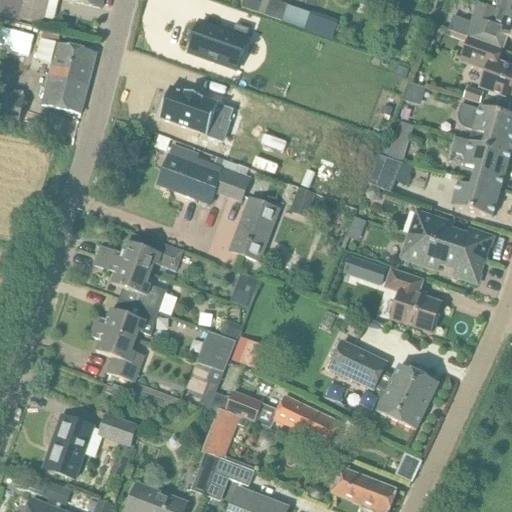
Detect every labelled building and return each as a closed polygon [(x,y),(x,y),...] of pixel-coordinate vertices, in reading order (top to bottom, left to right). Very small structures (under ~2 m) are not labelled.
[(0,0),(0,16),(20,22),(21,20),(42,25),(44,18),(48,0),(63,0),(81,5),(101,9),(103,0),(0,0)] [(271,0),(265,17),(284,24),(290,7),(271,0)] [(511,0),(491,0),(488,7),(511,15),(511,0)] [(511,15),(488,7),(479,4),(472,23),(453,16),(448,30),(469,38),(496,47),(500,35),(511,39),(511,15)] [(200,23),(189,54),(237,71),(248,40),(247,39),(250,30),(235,25),(232,34),(200,23)] [(495,48),(496,47),(469,38),(462,57),(477,63),(475,68),(487,72),(480,89),(495,94),(511,100),(511,68),(498,63),(502,50),(495,48)] [(97,54),(77,49),(59,44),(43,106),(81,116),(97,54)] [(395,75),(406,80),(409,71),(398,67),(395,75)] [(421,107),(427,89),(411,85),(404,102),(421,107)] [(170,88),(159,120),(207,137),(214,117),(230,122),(234,111),(203,100),(186,94),(170,88)] [(484,93),(467,88),(464,99),(480,105),(484,93)] [(0,122),(19,127),(23,108),(6,105),(8,94),(0,92),(0,122)] [(484,135),(480,147),(511,155),(511,150),(511,117),(463,104),(459,116),(459,119),(460,121),(461,124),(463,127),(465,129),(475,131),(474,132),(484,135)] [(385,148),(382,158),(403,165),(403,164),(414,127),(400,123),(392,150),(385,148)] [(155,149),(166,153),(167,151),(170,140),(160,136),(155,149)] [(477,170),(474,182),(501,190),(511,155),(480,147),(456,139),(452,153),(467,158),(465,166),(477,170)] [(227,198),(238,166),(238,165),(226,161),(221,176),(169,157),(158,186),(211,205),(215,193),(227,198)] [(412,168),(403,165),(382,158),(381,157),(370,185),(392,193),(396,182),(406,185),(412,168)] [(253,172),(238,166),(227,198),(241,203),(253,172)] [(501,190),(474,182),(472,188),(458,185),(452,207),(492,219),(501,190)] [(297,194),(294,201),(311,207),(315,195),(299,189),(298,189),(297,194)] [(279,211),(269,207),(250,200),(230,253),(259,263),(279,211)] [(417,214),(410,236),(485,262),(493,239),(469,231),(466,239),(450,234),(453,226),(417,214)] [(109,261),(150,276),(154,265),(158,267),(158,266),(176,273),(183,252),(137,236),(134,246),(127,243),(123,255),(112,251),(109,261)] [(478,285),(485,262),(410,236),(402,259),(437,271),(440,262),(457,268),(454,277),(478,285)] [(146,285),(150,276),(109,261),(106,270),(116,274),(112,285),(123,289),(119,301),(159,315),(167,293),(146,285)] [(380,265),(376,276),(384,279),(388,268),(380,265)] [(422,282),(403,276),(392,272),(387,289),(401,293),(392,320),(431,334),(441,305),(417,297),(422,282)] [(249,278),(238,305),(249,310),(260,282),(249,278)] [(151,337),(159,315),(119,301),(115,312),(111,311),(107,322),(97,318),(93,329),(135,343),(139,333),(151,337)] [(226,322),(221,336),(224,337),(224,338),(237,344),(243,327),(230,322),(229,324),(226,322)] [(132,352),(135,343),(93,329),(90,338),(100,341),(96,353),(112,358),(107,374),(134,384),(144,357),(132,352)] [(256,371),(265,347),(241,338),(232,361),(256,371)] [(439,385),(421,376),(400,366),(394,377),(383,372),(387,365),(342,343),(329,370),(373,392),(375,389),(386,394),(377,413),(416,432),(439,385)] [(210,374),(208,380),(209,382),(219,386),(223,374),(212,370),(210,374)] [(137,386),(133,397),(174,412),(178,401),(137,386)] [(220,408),(247,420),(271,431),(274,422),(328,448),(339,424),(285,399),(279,412),(233,392),(230,400),(216,394),(210,412),(217,415),(220,408)] [(203,453),(206,454),(220,459),(221,457),(227,459),(239,426),(244,428),(247,420),(220,408),(217,415),(203,453)] [(100,432),(98,436),(102,437),(125,445),(129,447),(136,428),(105,416),(100,432)] [(48,459),(44,470),(62,476),(76,481),(84,456),(93,429),(94,428),(84,424),(65,418),(55,447),(51,460),(48,459)] [(172,438),(170,441),(170,445),(173,447),(177,447),(179,444),(179,441),(176,438),(172,438)] [(125,445),(113,477),(123,481),(124,476),(126,471),(134,449),(129,447),(125,445)] [(192,492),(206,497),(220,459),(206,454),(192,492)] [(406,454),(398,475),(414,481),(422,460),(406,454)] [(221,503),(230,481),(249,489),(256,470),(227,459),(221,457),(220,459),(206,497),(221,503)] [(389,511),(397,492),(379,484),(341,470),(332,495),(369,509),(375,511),(389,511)] [(183,511),(187,502),(139,483),(127,511),(183,511)] [(51,484),(45,499),(66,507),(72,491),(51,484)] [(286,511),(287,510),(269,502),(239,491),(231,511),(286,511)] [(60,511),(32,501),(27,511),(60,511)] [(96,511),(112,511),(115,507),(100,501),(96,511)]
